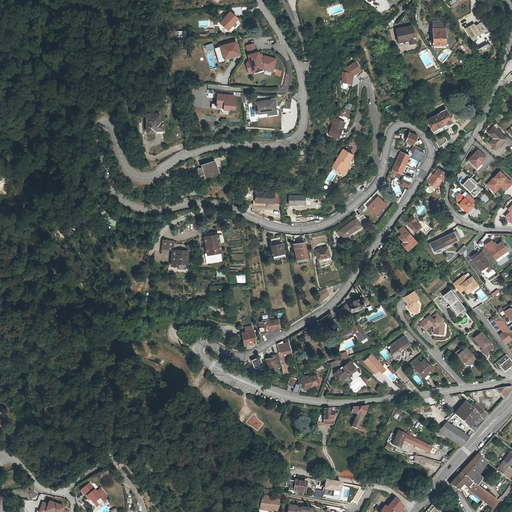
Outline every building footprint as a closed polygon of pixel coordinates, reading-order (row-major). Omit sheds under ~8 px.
[(220,23),(228,29),(234,22),(238,18),(230,12),(220,23)] [(237,25),(234,22),(228,29),(231,32),(237,25)] [(479,25),(476,26),(474,24),(466,29),(471,38),(483,32),(479,25)] [(397,29),(399,41),(409,40),(410,43),(415,42),(413,26),(397,29)] [(444,44),(444,28),(433,28),(433,44),(444,44)] [(240,55),(236,43),(221,47),(225,60),(240,55)] [(263,67),(266,67),(274,70),(276,59),(264,56),(260,58),(259,53),(257,53),(254,44),(246,47),(249,55),(248,56),(250,62),(248,62),(246,65),(249,74),(253,73),(253,72),(257,70),(258,72),(264,70),(263,67)] [(225,60),(221,47),(215,49),(219,62),(225,60)] [(342,76),(341,81),(351,83),(352,85),(359,80),(355,73),(360,69),(355,61),(344,68),(343,71),(342,71),(341,76),(342,76)] [(228,99),(228,95),(217,94),(215,104),(211,104),(211,109),(221,110),(221,113),(227,113),(228,108),(234,109),(234,104),(233,104),(234,100),(228,99)] [(275,99),(256,101),(256,112),(275,111),(275,99)] [(445,124),(446,124),(451,121),(446,110),(440,112),(440,113),(437,115),(442,125),(445,124)] [(146,115),(146,124),(145,124),(145,133),(163,132),(163,123),(161,123),(160,114),(146,115)] [(427,120),(432,130),(442,125),(437,115),(427,120)] [(339,129),(343,123),(335,118),(326,132),(335,138),(340,130),(339,129)] [(501,142),(505,138),(494,128),(489,133),(494,138),(489,143),(496,149),(502,143),(501,142)] [(418,136),(409,132),(405,140),(414,144),(418,136)] [(438,146),(439,147),(447,140),(444,134),(433,143),(436,148),(438,146)] [(414,152),(411,157),(420,161),(423,152),(417,149),(415,148),(414,152)] [(332,167),(341,172),(346,163),(347,163),(352,154),(343,149),(332,167)] [(485,157),(478,150),(469,159),(476,166),(485,157)] [(409,156),(400,152),(396,160),(405,164),(409,156)] [(405,164),(396,160),(392,169),(397,171),(401,173),(405,164)] [(201,169),(196,171),(198,178),(203,176),(204,178),(218,173),(214,163),(201,167),(201,169)] [(349,165),(347,163),(346,163),(341,172),(344,174),(349,165)] [(434,174),(431,172),(425,180),(436,188),(445,174),(438,169),(434,174)] [(401,173),(397,171),(395,176),(401,179),(403,174),(401,173)] [(498,171),(485,183),(491,189),(498,183),(499,185),(504,189),(510,182),(498,171)] [(399,183),(408,186),(412,178),(403,174),(401,179),(399,183)] [(475,185),(469,191),(473,196),(481,189),(475,183),(474,182),(470,177),(468,179),(475,185)] [(468,179),(467,178),(461,184),(469,191),(475,185),(468,179)] [(370,182),(366,179),(361,185),(365,187),(370,182)] [(498,183),(491,189),(493,191),(499,185),(498,183)] [(346,198),(353,192),(348,187),(341,193),(346,198)] [(275,194),(256,192),(255,201),(265,202),(265,203),(274,204),(275,194)] [(436,192),(428,200),(434,205),(441,197),(436,192)] [(367,206),(377,195),(374,193),(364,204),(367,206)] [(474,200),(468,194),(464,198),(459,193),(456,197),(457,201),(458,202),(459,202),(460,203),(459,204),(467,212),(472,206),(471,204),(474,200)] [(289,204),(305,204),(306,196),(289,196),(289,204)] [(377,203),(375,201),(368,209),(376,215),(382,208),(384,209),(388,205),(380,199),(377,203)] [(416,232),(422,227),(422,226),(415,219),(412,216),(407,220),(406,219),(405,220),(401,216),(398,220),(403,226),(407,223),(415,232),(416,232)] [(343,235),(344,236),(346,236),(347,236),(348,236),(349,236),(350,235),(362,227),(357,220),(340,232),(341,234),(342,234),(342,235),(343,235)] [(403,226),(398,230),(403,236),(400,238),(403,241),(401,244),(407,251),(413,245),(411,243),(415,239),(403,226)] [(421,233),(423,236),(431,229),(429,226),(421,233)] [(424,230),(422,227),(416,232),(418,235),(424,230)] [(218,232),(218,234),(204,236),(206,251),(204,252),(205,259),(206,260),(206,261),(207,261),(208,261),(219,260),(220,260),(221,259),(221,258),(222,257),(222,256),(222,255),(221,250),(222,250),(220,237),(223,236),(223,231),(218,232)] [(453,232),(430,243),(433,251),(457,240),(453,232)] [(173,250),(174,241),(163,240),(163,250),(171,251),(170,264),(169,264),(168,270),(191,272),(191,268),(188,268),(189,252),(173,250)] [(284,253),(282,240),(271,242),(273,255),(284,253)] [(295,250),(295,254),(306,252),(304,242),(297,243),(296,241),(292,242),(294,250),(295,250)] [(491,241),(485,246),(495,260),(508,251),(502,242),(495,247),(491,241)] [(460,254),(461,253),(467,248),(463,245),(457,251),(460,254)] [(330,257),(328,249),(316,252),(318,260),(330,257)] [(482,252),(477,255),(472,259),(481,271),(487,266),(491,263),(482,252)] [(381,278),(374,270),(367,276),(373,284),(381,278)] [(236,275),(236,283),(245,282),(245,274),(236,275)] [(466,279),(455,287),(461,295),(465,291),(466,293),(467,294),(473,290),(474,291),(479,287),(473,280),(469,283),(466,279)] [(473,290),(467,294),(470,297),(480,289),(479,287),(474,291),(473,290)] [(329,293),(326,288),(318,291),(320,301),(329,293)] [(443,296),(450,305),(457,314),(461,311),(460,310),(464,307),(451,290),(443,296)] [(414,292),(404,298),(408,305),(406,306),(409,311),(414,313),(417,311),(419,306),(415,301),(418,299),(414,292)] [(350,305),(349,301),(344,304),(346,313),(351,310),(352,311),(361,308),(361,307),(364,305),(363,300),(361,301),(360,299),(358,300),(358,299),(353,301),(352,302),(352,304),(350,305)] [(457,314),(450,305),(449,306),(456,315),(457,314)] [(511,310),(510,308),(509,307),(509,308),(507,306),(503,309),(505,311),(504,312),(511,320),(511,319),(511,312),(511,311),(511,310)] [(430,314),(420,323),(426,331),(432,326),(433,328),(433,335),(447,337),(448,325),(445,325),(442,322),(443,320),(437,313),(432,317),(430,314)] [(508,336),(511,333),(511,332),(511,331),(508,328),(505,324),(503,321),(501,318),(495,322),(503,334),(499,337),(505,346),(511,341),(508,336)] [(259,323),(260,333),(271,331),(271,329),(274,328),(272,320),(259,323)] [(358,324),(353,327),(350,328),(349,327),(345,329),(341,321),(334,325),(336,335),(341,333),(345,340),(354,336),(352,333),(354,332),(359,339),(365,335),(358,324)] [(473,338),(485,354),(495,346),(482,330),(473,338)] [(253,331),(242,333),(245,351),(250,350),(251,349),(256,346),(253,331)] [(394,347),(392,349),(392,350),(391,353),(393,357),(397,357),(400,355),(407,358),(408,352),(407,351),(407,350),(406,350),(407,347),(410,344),(404,335),(392,345),(394,347)] [(291,352),(290,343),(289,342),(284,343),(283,341),(277,344),(279,354),(279,355),(291,352)] [(457,353),(467,365),(471,365),(477,360),(466,348),(463,351),(461,349),(457,353)] [(346,351),(339,353),(342,359),(349,356),(346,351)] [(467,365),(457,353),(456,354),(460,360),(462,359),(467,365)] [(275,357),(276,364),(281,363),(279,355),(279,354),(271,356),(271,357),(275,357)] [(379,369),(382,366),(371,354),(364,361),(375,373),(379,369)] [(251,367),(254,366),(255,368),(263,365),(260,357),(252,360),(248,361),(251,367)] [(276,364),(275,357),(271,357),(265,359),(267,368),(276,366),(276,364)] [(499,365),(504,371),(511,365),(511,360),(509,357),(499,365)] [(417,363),(418,365),(414,368),(423,377),(427,374),(429,376),(432,373),(429,370),(432,368),(424,359),(419,363),(418,362),(417,363)] [(349,364),(347,363),(342,367),(342,366),(335,373),(341,380),(348,374),(349,374),(353,371),(352,369),(355,367),(351,362),(349,364)] [(317,373),(302,377),(302,379),(304,389),(312,387),(312,386),(320,384),(318,375),(317,373)] [(294,387),(296,384),(297,380),(292,378),(289,385),(294,387)] [(301,386),(296,384),(294,387),(293,392),(298,394),(301,386)] [(511,386),(511,387),(510,387),(509,387),(496,389),(503,399),(506,396),(511,388),(511,386)] [(381,387),(379,390),(388,395),(389,393),(381,387)] [(465,402),(471,408),(474,405),(469,399),(465,402)] [(471,408),(465,402),(454,413),(473,432),(481,423),(483,421),(481,419),(471,408)] [(481,419),(486,414),(476,403),(474,405),(471,408),(481,419)] [(369,431),(367,430),(367,429),(359,426),(367,407),(360,407),(352,407),(351,412),(357,414),(352,426),(364,432),(364,433),(367,434),(369,431)] [(330,409),(324,410),(324,419),(334,419),(334,411),(330,411),(330,409)] [(253,414),(246,423),(258,431),(264,423),(253,414)] [(468,437),(447,422),(438,432),(460,447),(468,437)] [(406,434),(399,431),(392,444),(396,446),(399,447),(403,440),(428,453),(431,447),(412,437),(406,435),(406,434)] [(396,447),(391,445),(389,450),(400,453),(401,451),(395,449),(396,447)] [(511,449),(496,470),(508,479),(511,473),(511,449)] [(464,469),(473,474),(484,461),(477,455),(464,469)] [(473,474),(478,476),(487,463),(484,461),(473,474)] [(464,469),(460,473),(468,479),(472,483),(474,484),(478,485),(482,478),(478,476),(473,474),(464,469)] [(450,484),(458,489),(463,484),(468,479),(460,473),(450,484)] [(304,495),(306,482),(295,479),(295,481),(286,479),(284,486),(289,487),(288,492),(304,495)] [(468,479),(463,484),(467,488),(472,483),(468,479)] [(478,485),(474,484),(469,491),(492,508),(498,501),(486,492),(477,485),(478,485)] [(93,488),(91,486),(83,491),(85,494),(87,493),(93,501),(96,498),(100,495),(95,487),(93,488)] [(101,486),(96,489),(100,495),(96,498),(99,503),(108,496),(101,486)] [(368,500),(375,504),(378,499),(372,496),(375,491),(379,494),(380,492),(374,489),(373,489),(373,490),(372,493),(369,499),(368,500)] [(268,507),(268,508),(276,510),(279,499),(271,498),(268,497),(269,496),(263,494),(260,506),(268,507)] [(477,503),(479,500),(472,494),(470,498),(477,503)] [(391,511),(392,511),(402,511),(404,511),(400,507),(402,505),(394,498),(387,507),(385,506),(379,511),(391,511)] [(48,505),(43,503),(39,511),(44,511),(45,511),(46,511),(68,511),(69,511),(63,510),(64,507),(49,501),(48,505)]
